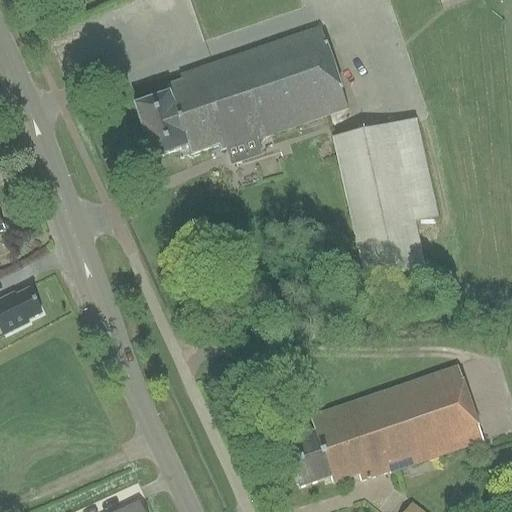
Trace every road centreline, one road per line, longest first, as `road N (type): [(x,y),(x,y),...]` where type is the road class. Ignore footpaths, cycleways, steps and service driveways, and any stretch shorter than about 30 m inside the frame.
road 1 (residential): [(249,511),(115,221)]
road 2 (tertiary): [(189,511),(68,221)]
road 3 (tertiary): [(68,221),(0,40)]
